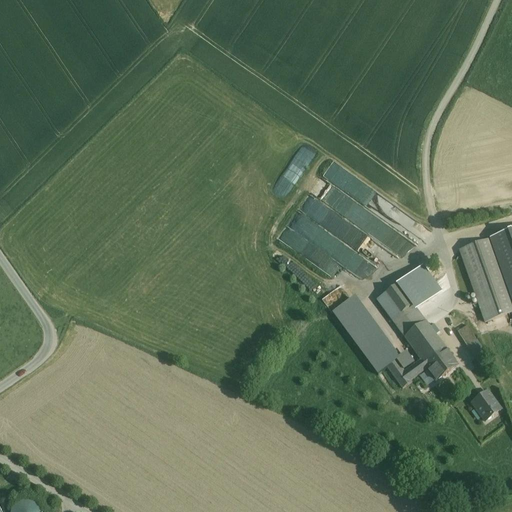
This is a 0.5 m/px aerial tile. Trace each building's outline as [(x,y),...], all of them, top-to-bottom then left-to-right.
[(407,263),(430,229),(334,162),(323,178),(344,193),(332,210),(311,195),(301,210),(311,217),(309,220),(314,223),(317,219),(328,226),(336,214),(407,263)] [(498,214),(510,211),(508,202),(495,205),(498,214)] [(367,262),(332,230),(317,238),(314,236),(314,245),(309,240),(311,238),(309,234),(304,229),(300,229),(298,233),(292,228),(298,239),(307,239),(309,243),(303,249),(307,249),(307,246),(309,252),(310,245),(317,252),(318,238),(326,245),(314,258),(333,276),(341,276),(348,268),(359,279),(375,270),(366,263),(367,262)] [(511,232),(491,240),(491,241),(511,301),(511,232)] [(511,313),(511,301),(491,241),(460,252),(486,323),(511,313)] [(431,294),(416,273),(398,286),(414,306),(431,294)] [(414,306),(398,286),(377,301),(405,339),(426,323),(414,306)] [(402,360),(358,299),(336,314),(380,375),(388,370),(403,390),(411,384),(410,382),(404,374),(397,363),(402,360)] [(426,323),(405,339),(413,351),(435,335),(426,323)] [(477,341),(468,326),(458,333),(467,347),(477,341)] [(435,335),(413,351),(427,370),(436,382),(457,366),(435,335)] [(420,360),(417,361),(419,363),(404,374),(410,382),(427,370),(420,360)] [(503,412),(489,393),(473,404),(487,423),(503,412)] [(39,511),(28,498),(12,511),(39,511)]
